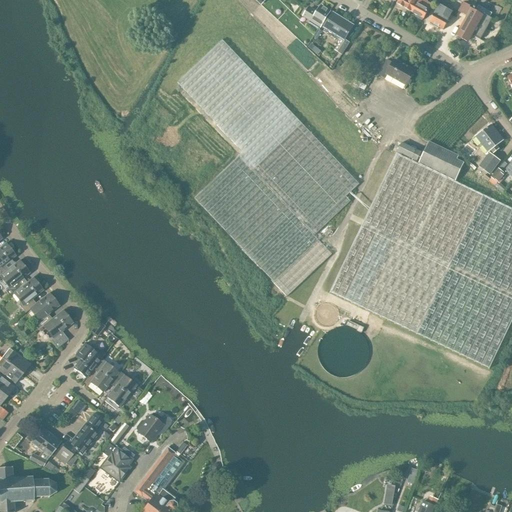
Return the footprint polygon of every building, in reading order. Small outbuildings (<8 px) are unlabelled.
[(410,12),(416,0),(399,0),(397,5),(410,12)] [(431,5),(425,2),(426,0),(416,0),(410,12),(423,20),(431,5)] [(492,13),(479,6),(476,10),(466,5),(469,0),(463,0),(462,3),(463,3),(458,12),(467,17),(456,36),(457,37),(457,39),(460,41),(462,40),(466,42),(470,35),(479,40),(491,19),(489,18),(492,13)] [(443,31),(451,16),(450,15),(451,12),(439,5),(429,23),(429,25),(435,28),(436,27),(443,31)] [(324,20),(329,12),(321,7),(316,15),(308,10),(304,16),(311,20),(308,24),(319,31),(325,21),(324,20)] [(344,40),(353,26),(333,14),(324,29),(341,39),(334,51),(342,55),(350,43),(344,40)] [(222,38),(176,81),(225,132),(243,151),(194,197),(287,295),(331,253),(314,234),(350,200),(346,195),(354,187),(359,183),(270,89),(222,38)] [(406,87),(414,73),(394,61),(392,64),(387,60),(378,76),(385,79),(386,76),(406,87)] [(492,156),(499,150),(496,146),(502,141),(491,125),(475,138),(489,154),(479,168),(489,176),(500,162),(492,156)] [(488,370),(511,319),(511,208),(454,182),(463,164),(456,160),(458,157),(428,143),(418,164),(397,155),(330,294),(488,370)] [(422,153),(402,144),(398,153),(417,162),(422,153)] [(511,162),(502,174),(498,170),(491,178),(497,183),(502,177),(504,178),(508,174),(511,177),(511,162)] [(0,275),(8,270),(5,265),(15,256),(6,244),(0,248),(0,275)] [(5,292),(9,297),(22,287),(18,282),(29,274),(19,261),(8,270),(0,275),(0,277),(8,289),(5,292)] [(13,295),(18,301),(19,302),(19,306),(24,313),(35,304),(32,299),(43,291),(33,278),(22,287),(9,297),(10,298),(13,295)] [(34,325),(38,330),(51,320),(48,315),(59,306),(49,294),(35,304),(24,313),(25,313),(28,311),(37,323),(34,325)] [(63,311),(51,320),(38,330),(38,331),(43,327),(52,339),(50,340),(57,349),(68,340),(61,332),(72,323),(63,311)] [(358,328),(362,320),(356,317),(352,325),(358,328)] [(98,322),(90,333),(96,338),(105,327),(99,322),(98,322)] [(102,359),(101,359),(104,355),(91,345),(89,348),(85,345),(76,356),(81,360),(74,369),(86,379),(93,370),(102,359)] [(5,361),(22,375),(29,365),(9,349),(2,358),(5,361)] [(2,358),(0,360),(0,372),(15,384),(22,375),(5,361),(2,358)] [(103,393),(110,385),(119,372),(119,371),(118,373),(106,364),(107,363),(102,359),(93,370),(97,374),(90,383),(103,393)] [(125,376),(119,372),(110,385),(114,388),(107,398),(119,408),(136,386),(124,377),(125,376)] [(0,377),(0,392),(6,397),(13,388),(0,377)] [(68,424),(76,415),(70,410),(62,420),(68,424)] [(141,421),(136,428),(136,430),(137,431),(136,432),(150,443),(158,432),(162,435),(170,425),(170,421),(169,418),(165,417),(162,419),(155,413),(153,413),(151,414),(150,415),(144,422),(143,421),(141,421)] [(94,415),(70,446),(75,450),(75,451),(80,454),(96,434),(93,432),(102,421),(94,415)] [(125,425),(111,443),(115,446),(129,428),(125,425)] [(43,429),(32,443),(43,452),(39,457),(46,461),(49,457),(60,443),(43,429)] [(72,454),(75,451),(75,450),(70,446),(67,443),(59,453),(56,458),(65,465),(66,464),(70,468),(77,458),(72,454)] [(107,457),(100,466),(103,469),(104,471),(115,480),(118,479),(119,480),(124,474),(125,474),(127,470),(127,469),(128,468),(126,467),(131,461),(129,459),(133,455),(123,448),(121,450),(116,447),(115,448),(109,444),(101,453),(107,457)] [(167,447),(134,491),(137,494),(141,497),(141,496),(149,502),(142,511),(173,511),(174,511),(176,509),(177,507),(176,504),(176,503),(174,502),(176,500),(176,499),(176,498),(164,489),(176,474),(184,462),(176,456),(174,455),(175,454),(167,447)] [(32,454),(28,460),(43,468),(46,461),(39,457),(32,454)] [(58,470),(49,462),(45,467),(51,471),(56,473),(58,470)] [(0,511),(14,511),(14,509),(15,508),(15,507),(14,507),(14,502),(15,503),(16,503),(16,501),(23,501),(23,502),(24,502),(24,501),(32,501),(33,501),(33,499),(35,499),(35,498),(40,498),(43,498),(43,497),(48,497),(48,498),(49,498),(49,497),(54,494),(56,494),(57,494),(55,493),(54,486),(56,485),(56,483),(54,484),(48,481),(48,479),(47,479),(47,481),(41,481),(41,479),(39,479),(39,481),(33,481),(33,479),(32,479),(32,477),(30,477),(30,479),(23,479),(23,478),(22,478),(22,479),(15,479),(15,478),(13,478),(13,480),(12,480),(12,475),(13,474),(13,473),(12,473),(12,468),(9,468),(9,469),(7,469),(7,465),(1,466),(1,469),(0,469),(0,511)] [(89,469),(83,477),(84,477),(88,480),(94,472),(89,469)] [(82,478),(78,483),(83,487),(88,480),(84,477),(83,477),(82,478)] [(78,484),(73,490),(78,494),(83,487),(78,483),(78,484)] [(388,486),(384,504),(391,505),(395,487),(388,486)] [(418,511),(432,511),(438,499),(430,496),(427,503),(424,501),(418,511)] [(61,502),(59,505),(65,510),(67,511),(75,511),(72,510),(64,503),(63,503),(61,502)]
